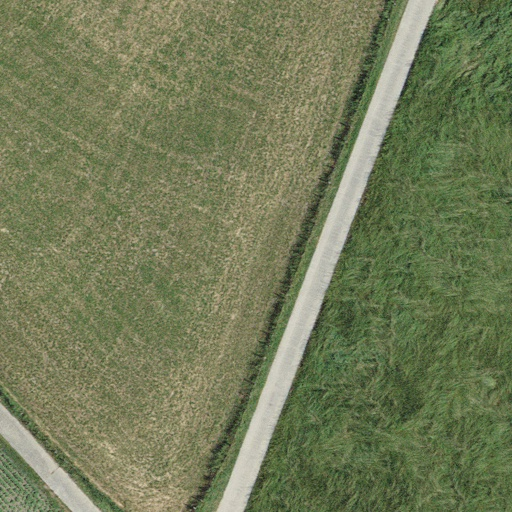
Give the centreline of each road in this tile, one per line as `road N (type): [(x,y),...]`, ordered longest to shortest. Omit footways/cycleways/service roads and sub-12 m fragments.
road 1 (track): [(232,511),(430,0)]
road 2 (track): [(0,413),(91,511)]
